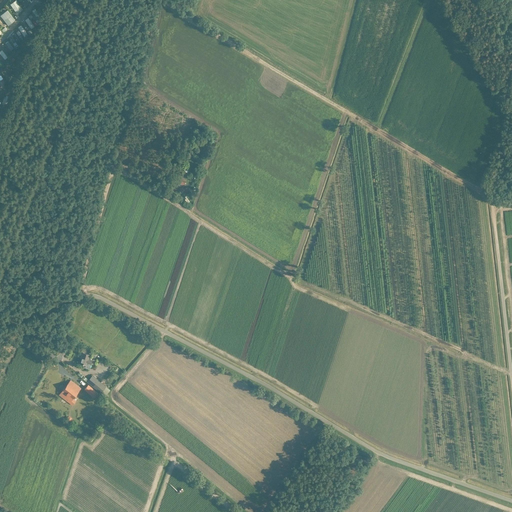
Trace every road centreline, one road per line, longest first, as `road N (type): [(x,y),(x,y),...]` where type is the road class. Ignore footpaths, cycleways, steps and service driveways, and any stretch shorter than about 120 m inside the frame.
road 1 (unclassified): [(511,500),(379,454),(112,304),(78,297),(0,322)]
road 2 (track): [(511,202),(443,170),(162,0)]
road 3 (unclassified): [(511,382),(492,198)]
road 4 (track): [(55,0),(0,150)]
